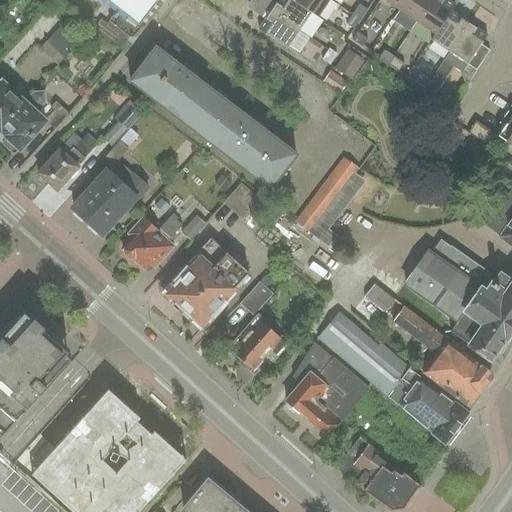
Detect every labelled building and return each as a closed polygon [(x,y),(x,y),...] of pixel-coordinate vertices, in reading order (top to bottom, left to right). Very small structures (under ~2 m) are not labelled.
[(157,0),(106,0),(120,11),(112,22),(124,32),(132,38),(140,27),(160,2),(157,0)] [(278,0),(272,11),(300,30),(312,13),(293,0),(278,0)] [(293,0),(312,13),(318,17),(329,0),(293,0)] [(385,0),(398,8),(400,10),(406,0),(385,0)] [(418,22),(432,0),(406,0),(400,10),(394,18),(412,30),(418,22)] [(447,0),(432,0),(418,22),(435,34),(436,34),(451,11),(452,11),(456,5),(447,0)] [(362,20),(368,10),(360,5),(354,15),(362,20)] [(300,30),(272,11),(259,29),(288,49),(300,30)] [(469,23),(452,11),(451,11),(436,34),(435,34),(431,40),(432,40),(426,49),(444,61),(469,23)] [(347,24),(355,29),(362,20),(354,15),(347,24)] [(85,39),(66,22),(41,50),(60,67),(85,39)] [(482,44),(488,36),(469,23),(444,61),(462,73),(468,65),(477,71),(491,50),(482,44)] [(97,30),(103,35),(109,29),(103,24),(97,30)] [(103,35),(109,41),(115,35),(109,29),(103,35)] [(354,41),(364,47),(369,40),(359,33),(354,41)] [(109,41),(115,46),(121,40),(115,35),(109,41)] [(115,46),(121,52),(126,45),(121,40),(115,46)] [(130,81),(271,188),(297,155),(156,47),(130,81)] [(323,60),(331,65),(338,55),(331,50),(323,60)] [(336,68),(352,80),(366,62),(349,50),(336,68)] [(380,58),(389,64),(395,56),(385,50),(380,58)] [(405,63),(395,56),(389,64),(400,71),(405,63)] [(0,128),(24,102),(14,92),(20,85),(7,72),(0,79),(0,128)] [(416,82),(425,88),(431,81),(421,75),(416,82)] [(432,82),(431,81),(425,88),(436,95),(445,81),(437,75),(432,82)] [(24,102),(0,128),(0,131),(10,141),(17,148),(17,147),(21,150),(22,148),(22,149),(29,141),(28,141),(36,133),(38,132),(43,127),(43,125),(46,122),(37,113),(46,103),(46,92),(44,90),(33,93),(24,102)] [(51,108),(55,111),(47,120),(57,129),(70,114),(57,102),(51,108)] [(511,105),(500,123),(505,127),(498,136),(511,145),(511,105)] [(103,138),(112,147),(128,130),(119,121),(103,138)] [(487,144),(494,133),(491,131),(476,121),(469,133),(487,144)] [(126,213),(148,189),(117,161),(128,150),(119,142),(105,158),(113,166),(74,209),(102,234),(124,210),(126,213)] [(79,166),(85,159),(84,158),(84,159),(74,150),(75,149),(74,148),(66,157),(60,150),(39,174),(41,176),(40,178),(49,186),(50,184),(58,191),(79,167),(79,166)] [(345,157),(295,222),(308,232),(317,220),(358,168),(345,157)] [(511,246),(511,166),(506,163),(495,177),(511,189),(486,226),(499,236),(499,237),(511,246)] [(261,202),(240,184),(224,202),(245,221),(261,202)] [(175,216),(160,233),(158,232),(143,219),(144,219),(143,218),(142,219),(128,235),(133,239),(123,249),(125,250),(125,255),(130,259),(135,260),(146,269),(150,265),(155,269),(175,247),(169,242),(171,240),(172,241),(175,238),(173,236),(182,226),(177,222),(179,219),(175,216)] [(197,216),(182,232),(191,240),(206,224),(197,216)] [(317,220),(308,232),(329,248),(338,236),(317,220)] [(421,263),(511,326),(511,279),(501,272),(496,278),(441,239),(431,253),(429,252),(421,263)] [(201,260),(169,295),(175,301),(176,300),(186,309),(195,317),(195,318),(202,325),(214,311),(221,304),(221,303),(248,274),(231,258),(211,240),(196,256),(201,260)] [(511,328),(511,326),(421,263),(406,284),(458,321),(450,331),(491,359),(511,328)] [(274,294),(260,282),(241,304),(254,316),(274,294)] [(352,313),(379,336),(386,327),(374,317),(381,309),(385,312),(394,301),(375,285),(352,313)] [(478,398),(492,379),(491,373),(486,369),(486,366),(484,367),(405,308),(394,322),(437,355),(423,373),(453,394),(457,397),(456,397),(471,408),(473,404),(475,403),(478,399),(478,398)] [(469,413),(410,370),(380,345),(378,348),(346,320),(338,314),(319,336),(442,442),(446,446),(447,443),(462,422),(468,414),(468,415),(469,413)] [(0,440),(72,360),(56,346),(59,343),(31,319),(19,319),(0,340),(0,440)] [(286,344),(259,319),(231,351),(256,374),(269,359),(271,361),(286,344)] [(328,435),(368,389),(354,377),(314,344),(293,377),(301,384),(287,401),(288,402),(288,406),(294,411),(297,410),(299,411),(300,411),(305,415),(304,416),(326,434),(327,433),(328,435)] [(140,511),(188,459),(109,388),(31,474),(72,511),(140,511)] [(383,466),(387,459),(364,440),(360,438),(348,454),(358,462),(356,465),(364,472),(355,485),(390,510),(391,511),(393,511),(395,510),(396,511),(398,511),(399,511),(401,509),(401,510),(403,510),(404,509),(421,486),(403,473),(401,476),(394,470),(392,473),(383,466)] [(0,511),(67,511),(0,451),(0,511)] [(208,480),(184,511),(185,511),(252,511),(251,511),(247,511),(239,504),(237,506),(230,500),(231,499),(208,480)]
